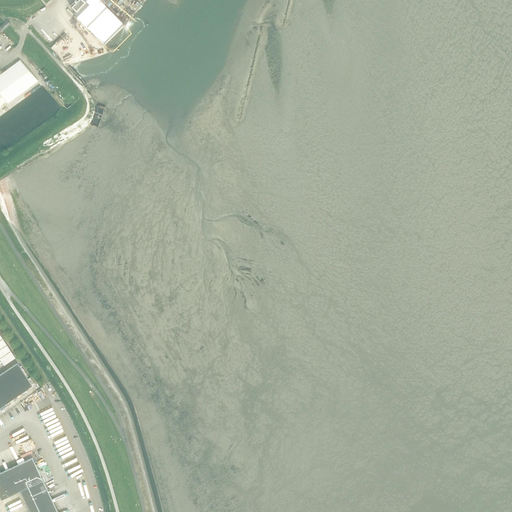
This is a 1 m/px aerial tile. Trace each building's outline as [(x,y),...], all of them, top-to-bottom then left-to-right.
[(75,0),(70,6),(76,12),(74,14),(88,27),(104,43),(125,24),(106,6),(99,0),(75,0)] [(7,20),(0,26),(3,31),(11,24),(7,20)] [(0,105),(6,100),(7,101),(8,103),(38,81),(20,60),(3,73),(0,74),(0,75),(2,78),(0,79),(0,105)] [(0,362),(2,361),(4,364),(15,357),(0,333),(0,362)] [(0,407),(35,384),(30,377),(28,379),(18,363),(0,374),(0,407)] [(26,460),(0,472),(0,495),(2,499),(20,491),(30,511),(57,511),(43,480),(32,457),(26,460)] [(13,506),(10,498),(3,502),(6,509),(13,506)]
